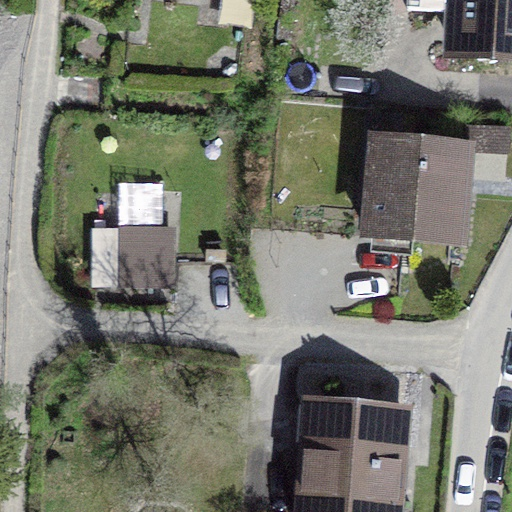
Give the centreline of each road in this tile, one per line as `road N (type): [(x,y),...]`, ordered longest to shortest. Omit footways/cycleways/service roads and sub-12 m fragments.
road 1 (track): [(482,360),(28,318)]
road 2 (track): [(28,318),(26,204),(50,0)]
road 3 (unclassified): [(511,273),(485,333),(467,511)]
road 4 (track): [(28,318),(16,511)]
